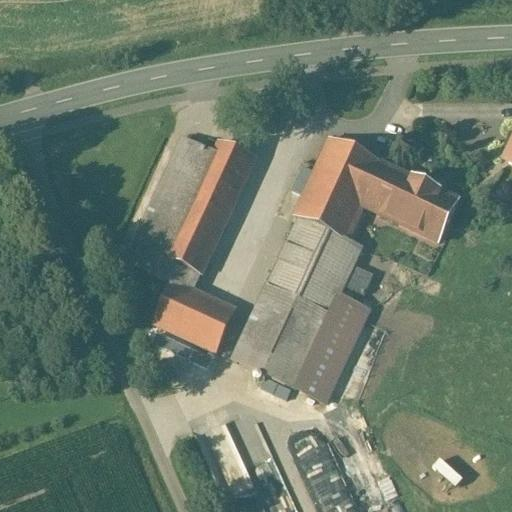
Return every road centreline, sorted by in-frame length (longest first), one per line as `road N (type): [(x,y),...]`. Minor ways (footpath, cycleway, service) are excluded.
road 1 (tertiary): [(17,114),(243,62),(511,39)]
road 2 (unclassified): [(184,511),(17,114)]
